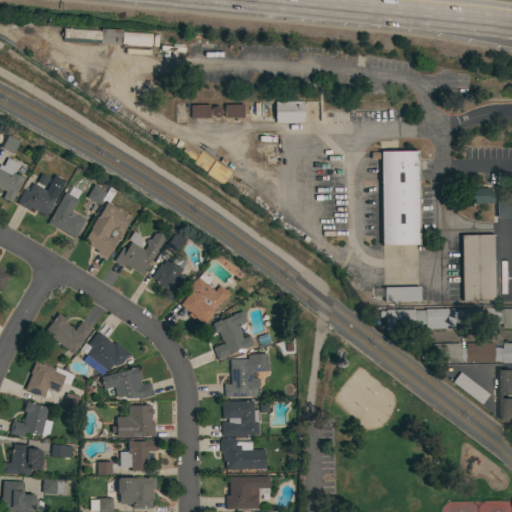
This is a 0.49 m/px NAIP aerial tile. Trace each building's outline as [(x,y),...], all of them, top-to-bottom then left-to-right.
[(150,47),(120,45),(120,44),(99,43),(99,44),(62,42),(62,29),(99,30),(99,29),(121,30),(121,32),(151,34),(150,47)] [(301,101),(301,122),(274,123),(274,102),(301,101)] [(190,118),(189,105),(208,105),(208,118),(190,118)] [(241,105),(242,117),(223,118),(223,105),(241,105)] [(0,148),(7,136),(18,141),(12,154),(0,148)] [(200,151),(212,160),(204,172),(192,164),(200,151)] [(417,245),(380,245),(379,159),(369,159),(369,153),(379,152),(379,151),(416,151),(417,245)] [(12,173),(23,179),(20,183),(19,183),(14,194),(10,203),(0,198),(4,192),(0,189),(0,165),(2,166),(6,158),(17,164),(12,173)] [(230,172),(222,184),(205,173),(213,161),(230,172)] [(45,216),(28,207),(27,210),(15,204),(23,189),(27,191),(31,183),(56,196),(45,216)] [(85,197),(92,185),(105,193),(97,205),(85,197)] [(488,188),(488,191),(492,191),(492,204),(471,204),(471,202),(458,202),(458,201),(456,201),(456,195),(458,195),(458,190),(470,190),(470,188),(488,188)] [(77,200),(70,212),(84,220),(74,238),(59,229),(58,230),(46,223),(63,192),(77,200)] [(494,196),(511,195),(511,218),(495,218),(494,196)] [(114,207),(116,207),(120,209),(120,211),(130,217),(120,234),(111,228),(107,236),(109,237),(110,236),(115,239),(112,245),(113,246),(105,259),(95,252),(96,251),(87,245),(88,244),(82,240),(90,227),(90,226),(96,216),(96,217),(106,202),(114,207)] [(141,249),(143,250),(146,245),(144,240),(150,239),(154,231),(164,237),(152,257),(151,257),(140,275),(124,265),(122,268),(112,261),(121,247),(125,249),(129,242),(126,240),(132,231),(138,235),(141,249)] [(176,253),(165,246),(173,233),(175,235),(176,234),(184,239),(176,253)] [(493,300),(461,301),(460,235),(492,234),(493,300)] [(161,266),(164,261),(168,263),(170,261),(172,263),(175,257),(184,263),(180,269),(181,269),(178,274),(187,280),(184,285),(181,283),(175,293),(175,294),(170,302),(160,296),(165,289),(155,283),(156,283),(154,282),(154,281),(150,278),(158,264),(161,266)] [(213,312),(204,323),(200,320),(199,323),(193,318),(191,319),(186,315),(188,313),(187,312),(186,312),(177,305),(178,304),(175,302),(196,277),(197,277),(201,272),(210,280),(206,285),(213,291),(218,285),(228,294),(222,301),(221,300),(212,311),(213,312)] [(418,286),(419,301),(376,302),(376,298),(371,298),(371,290),(382,290),(382,287),(418,286)] [(413,309),(413,311),(424,310),(424,309),(452,309),(452,310),(463,310),(463,309),(492,308),(492,309),(503,309),(503,308),(511,308),(511,326),(503,327),(503,323),(492,324),(492,325),(463,326),(463,323),(452,324),(452,328),(444,329),(444,324),(413,324),(413,329),(385,329),(384,323),(382,323),(382,319),(384,319),(384,317),(378,318),(378,311),(384,311),(384,310),(413,309)] [(217,320),(218,321),(231,315),(241,311),(245,321),(235,325),(241,338),(248,336),(251,345),(244,348),(243,347),(229,353),(229,354),(216,360),(211,348),(222,343),(222,341),(220,342),(216,332),(214,333),(214,331),(213,332),(210,326),(211,325),(211,323),(217,320)] [(82,340),(82,341),(71,355),(42,332),(57,313),(65,320),(64,322),(73,330),(80,321),(90,329),(82,340)] [(113,366),(111,364),(106,371),(84,355),(89,347),(86,345),(95,332),(112,344),(113,342),(128,353),(120,364),(113,366)] [(511,362),(422,364),(422,344),(511,343),(511,362)] [(246,355),(250,355),(250,354),(265,353),(266,363),(267,363),(268,371),(251,372),(251,378),(258,378),(258,386),(257,387),(257,397),(223,398),(222,385),(229,384),(228,360),(246,359),(246,355)] [(23,389),(30,374),(28,373),(34,361),(53,369),(54,367),(72,375),(68,386),(61,382),(56,392),(46,388),(42,398),(23,389)] [(128,369),(135,367),(140,385),(149,383),(152,395),(139,399),(138,398),(124,398),(124,396),(116,398),(113,386),(102,389),(99,377),(128,369)] [(511,369),(511,393),(504,393),(504,398),(511,398),(511,421),(498,421),(497,369),(511,369)] [(488,394),(478,406),(449,384),(459,372),(488,394)] [(75,411),(61,407),(64,393),(79,397),(75,411)] [(237,401),(237,399),(241,399),(241,401),(251,401),(251,410),(256,410),(256,435),(244,435),(244,436),(220,437),(219,423),(226,422),(226,419),(220,419),(220,400),(227,400),(227,401),(237,401)] [(29,402),(29,403),(46,407),(43,420),(50,422),(46,437),(23,431),(22,438),(7,434),(11,421),(22,424),(23,422),(22,422),(24,412),(22,412),(25,401),(29,402)] [(126,406),(141,406),(143,404),(147,403),(148,405),(149,405),(149,408),(151,409),(151,414),(149,416),(149,424),(152,424),(153,437),(114,437),(114,433),(109,433),(109,426),(114,426),(114,418),(127,417),(126,406)] [(224,469),(223,462),(221,462),(221,453),(219,453),(218,439),(234,439),(235,442),(249,442),(250,450),(263,450),(263,469),(224,469)] [(131,440),(131,441),(144,441),(153,440),(153,451),(146,451),(146,465),(145,465),(145,471),(129,471),(129,467),(118,468),(118,451),(126,451),(126,440),(131,440)] [(23,475),(10,474),(10,475),(1,474),(1,463),(8,464),(9,450),(11,450),(11,444),(27,445),(26,450),(31,450),(31,452),(36,453),(35,464),(29,463),(28,475),(23,475)] [(69,458),(49,455),(50,444),(70,446),(69,458)] [(110,462),(110,475),(95,475),(95,462),(110,462)] [(267,488),(255,488),(256,509),(224,509),(223,496),(227,496),(227,477),(267,477),(267,488)] [(131,509),(131,504),(118,504),(118,501),(116,501),(116,493),(111,494),(111,487),(115,487),(115,479),(116,479),(116,478),(154,478),(154,489),(151,489),(151,498),(150,498),(150,509),(131,509)] [(63,480),(62,494),(40,493),(41,479),(63,480)] [(21,495),(33,495),(33,500),(35,500),(35,511),(32,511),(0,511),(0,498),(1,481),(21,482),(21,495)] [(111,511),(90,511),(90,498),(111,498),(111,511)]
